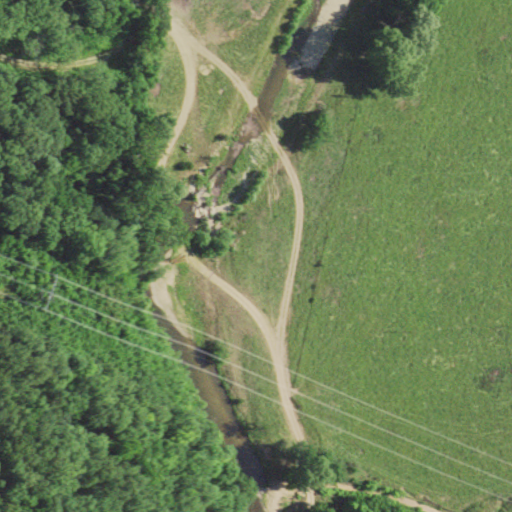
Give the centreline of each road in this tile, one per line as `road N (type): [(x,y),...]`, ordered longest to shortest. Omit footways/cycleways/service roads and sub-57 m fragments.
road 1 (track): [(309,511),(313,474),(268,327),(219,279),(211,254),(216,217),(206,196),(169,187),(197,116),(199,87),(177,29),(150,0)]
road 2 (track): [(148,0),(135,41),(111,58),(38,65),(0,53)]
